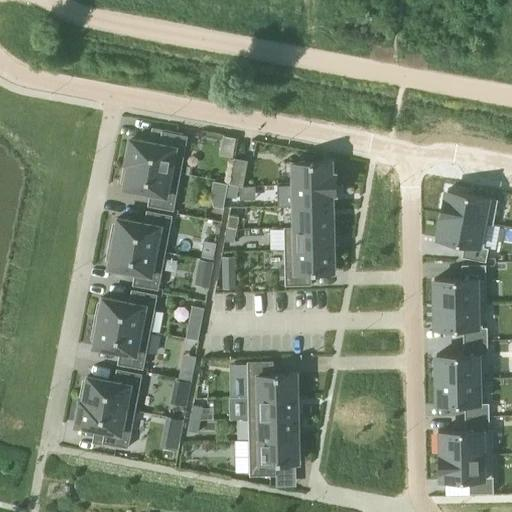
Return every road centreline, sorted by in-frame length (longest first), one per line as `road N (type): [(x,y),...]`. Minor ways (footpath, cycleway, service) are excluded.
road 1 (residential): [(43,0),(77,17),(511,98)]
road 2 (residential): [(399,158),(411,192),(414,478),(428,511)]
road 3 (residential): [(112,96),(43,445)]
road 4 (residential): [(112,96),(374,144),(399,158)]
